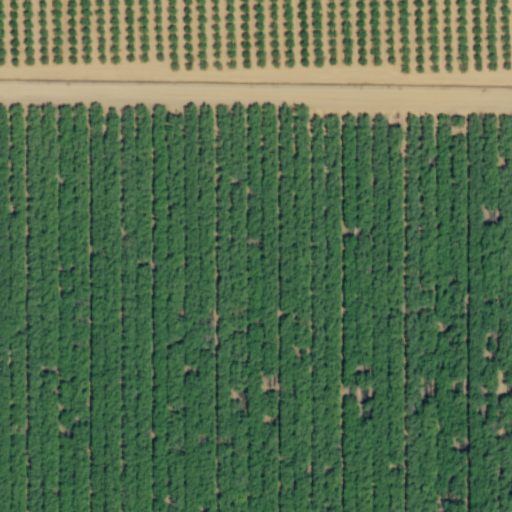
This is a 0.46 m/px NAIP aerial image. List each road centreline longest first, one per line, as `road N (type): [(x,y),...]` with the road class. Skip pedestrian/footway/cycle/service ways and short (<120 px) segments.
road 1 (track): [(511,95),(0,90)]
road 2 (track): [(511,77),(0,72)]
